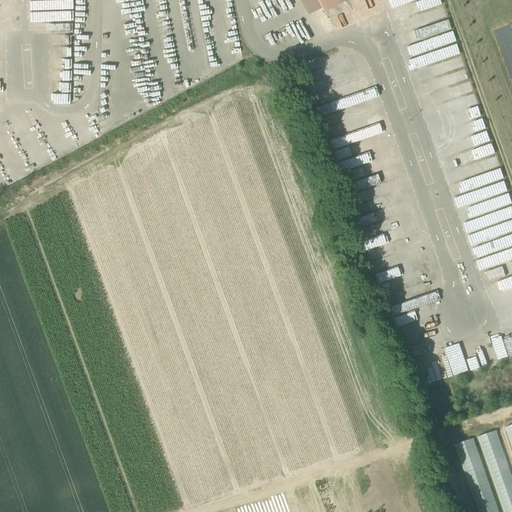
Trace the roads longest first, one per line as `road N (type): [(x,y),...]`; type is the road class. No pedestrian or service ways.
road 1 (track): [(0,212),(244,85)]
road 2 (track): [(436,434),(209,511)]
road 3 (track): [(511,190),(441,0)]
